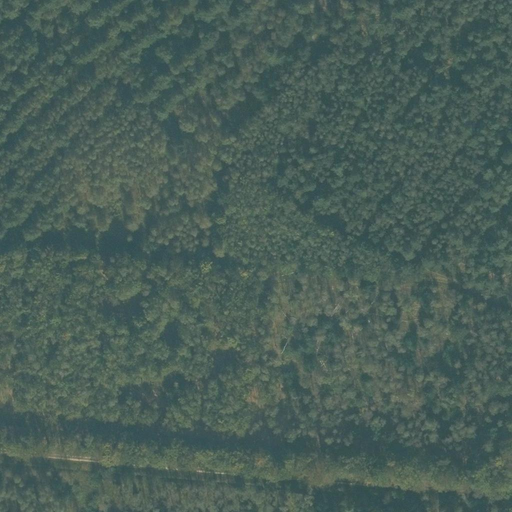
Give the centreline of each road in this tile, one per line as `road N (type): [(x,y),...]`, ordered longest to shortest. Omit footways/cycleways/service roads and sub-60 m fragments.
road 1 (track): [(511,315),(424,280),(261,257),(0,237)]
road 2 (track): [(511,499),(0,454)]
